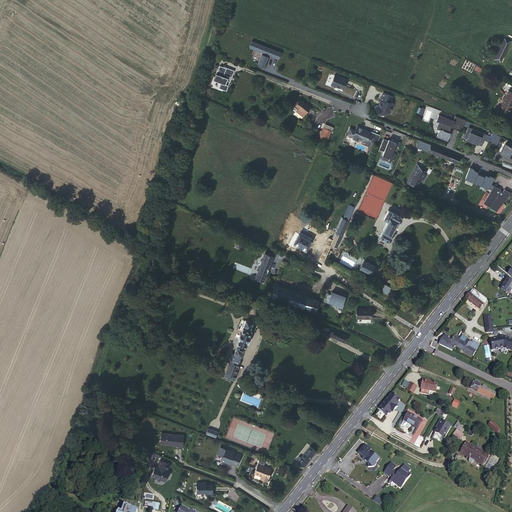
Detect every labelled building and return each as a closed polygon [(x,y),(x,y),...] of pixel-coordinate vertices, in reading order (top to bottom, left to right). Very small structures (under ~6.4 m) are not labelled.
[(271,49),(242,37),(240,43),(253,48),(252,49),(248,61),(254,64),(258,53),(257,52),(258,50),(259,50),(261,51),(264,46),(271,49)] [(503,42),(496,56),(502,58),(509,45),(503,42)] [(264,46),(261,51),(261,52),(269,55),(271,49),(264,46)] [(219,88),(224,90),(228,80),(224,79),(226,75),(223,74),(225,68),(221,67),(216,81),(221,83),(219,88)] [(225,68),(223,74),(226,75),(232,77),(235,72),(228,69),(228,70),(225,68)] [(339,74),(333,83),(334,85),(337,87),(338,86),(345,90),(351,81),(339,74)] [(511,92),(509,91),(500,109),(508,113),(511,106),(511,92)] [(393,96),(383,93),(380,100),(382,101),(380,105),(375,107),(377,112),(380,111),(381,114),(384,115),(389,112),(393,103),(390,103),(393,96)] [(300,99),(295,104),(298,107),(304,112),(309,107),(300,99)] [(298,107),(295,110),(302,115),(304,112),(298,107)] [(439,114),(437,119),(439,120),(439,121),(437,127),(440,128),(438,135),(448,139),(450,133),(449,132),(451,127),(461,131),(465,122),(454,118),(454,119),(439,114)] [(370,132),(358,127),(356,128),(355,130),(350,128),(347,134),(362,140),(366,142),(365,143),(370,145),(372,140),(373,141),(376,134),(370,132)] [(468,127),(465,134),(469,135),(467,139),(478,144),(481,137),(484,139),(486,135),(468,127)] [(335,131),(327,128),(323,138),(331,141),(335,131)] [(489,141),(496,144),(500,137),(493,133),(489,141)] [(397,150),(400,143),(391,139),(391,140),(390,142),(388,141),(383,139),(379,149),(384,151),(382,155),(390,158),(389,160),(392,162),(395,154),(392,153),(393,149),(397,150)] [(511,142),(509,141),(507,145),(505,144),(502,152),(511,157),(511,155),(511,142)] [(451,153),(430,145),(428,151),(448,160),(451,153)] [(459,156),(451,153),(448,160),(456,163),(459,156)] [(417,187),(421,180),(422,178),(424,179),(426,175),(424,174),(426,170),(417,165),(407,183),(417,187)] [(484,203),(496,210),(510,193),(503,190),(502,194),(499,193),(500,192),(492,189),(484,203)] [(352,213),(347,210),(343,219),(348,221),(352,213)] [(388,221),(379,237),(387,242),(390,241),(392,238),(391,237),(390,236),(397,222),(398,222),(400,222),(402,219),(401,216),(389,210),(384,219),(388,221)] [(331,245),(343,219),(338,217),(320,258),(325,260),(331,245)] [(348,221),(343,219),(331,245),(337,247),(348,221)] [(299,234),(293,244),(306,251),(311,241),(299,234)] [(265,253),(255,278),(264,281),(273,256),(265,253)] [(364,260),(360,268),(371,274),(372,273),(374,274),(377,268),(375,267),(375,266),(364,260)] [(511,298),(511,296),(511,294),(510,293),(511,290),(511,287),(510,286),(511,283),(511,281),(508,279),(501,289),(510,296),(509,297),(511,298)] [(344,290),(329,283),(325,296),(339,302),(344,290)] [(381,292),(389,294),(392,287),(383,284),(381,292)] [(303,308),(302,312),(313,316),(318,301),(276,285),(272,297),(303,308)] [(472,290),(466,298),(480,309),(487,301),(479,295),(472,290)] [(357,308),(357,318),(371,318),(371,310),(361,309),(361,308),(357,308)] [(231,360),(225,376),(234,379),(240,362),(239,362),(244,349),(247,343),(250,337),(249,336),(251,331),(251,330),(253,323),(246,320),(241,334),(240,334),(238,341),(237,346),(237,347),(234,355),(232,354),(231,355),(230,359),(231,360)] [(332,329),(329,335),(345,342),(348,336),(332,329)] [(463,335),(460,340),(465,343),(467,339),(468,338),(463,335)] [(451,343),(452,341),(448,338),(445,336),(439,344),(453,351),(455,346),(451,343)] [(455,346),(462,350),(468,339),(467,339),(465,343),(460,340),(455,337),(452,341),(451,343),(455,346)] [(492,350),(503,349),(507,351),(508,350),(511,351),(511,349),(511,340),(504,337),(504,339),(501,337),(490,339),(492,350)] [(468,339),(462,350),(472,356),(476,351),(479,345),(473,341),(472,342),(468,339)] [(428,381),(428,380),(423,379),(421,389),(429,390),(435,392),(437,383),(430,382),(428,381)] [(475,380),(471,389),(493,399),(496,393),(486,388),(487,387),(483,385),(483,387),(479,385),(481,382),(475,380)] [(410,383),(407,390),(413,393),(417,386),(410,383)] [(453,396),(456,389),(452,387),(448,394),(453,396)] [(392,393),(385,401),(395,409),(402,400),(392,393)] [(385,401),(379,409),(388,417),(395,409),(385,401)] [(140,411),(137,424),(141,426),(145,412),(140,411)] [(408,414),(404,421),(411,425),(417,428),(421,420),(408,414)] [(440,420),(437,425),(439,426),(437,429),(435,433),(444,438),(451,426),(440,420)] [(492,422),(488,425),(497,433),(500,429),(492,422)] [(457,429),(457,430),(461,433),(465,427),(461,424),(457,429)] [(111,431),(113,435),(118,435),(121,431),(118,427),(114,427),(111,431)] [(209,429),(207,434),(215,437),(217,432),(209,429)] [(185,438),(163,434),(161,445),(180,448),(183,449),(185,438)] [(469,458),(482,466),(488,455),(466,442),(462,451),(468,454),(470,450),(473,452),(469,458)] [(366,445),(359,453),(364,457),(363,459),(366,461),(365,461),(367,462),(368,467),(374,466),(376,463),(375,462),(379,458),(370,451),(371,449),(369,448),(366,445)] [(234,452),(220,447),(217,454),(221,455),(221,457),(220,460),(229,464),(230,462),(237,465),(240,456),(233,453),(234,452)] [(297,460),(304,467),(316,452),(310,447),(301,458),(299,457),(297,460)] [(499,460),(492,456),(484,470),(491,474),(499,460)] [(259,459),(254,474),(261,477),(267,479),(271,468),(265,466),(265,467),(263,466),(264,465),(265,462),(259,459)] [(157,467),(155,468),(151,478),(156,480),(156,479),(164,482),(166,481),(169,472),(167,471),(170,465),(161,461),(158,467),(157,467)] [(391,463),(384,473),(389,477),(390,475),(393,477),(390,481),(400,489),(410,476),(408,473),(402,469),(398,474),(394,471),(396,467),(391,463)] [(205,482),(195,483),(196,493),(206,492),(206,494),(212,494),(211,484),(205,485),(205,482)]
